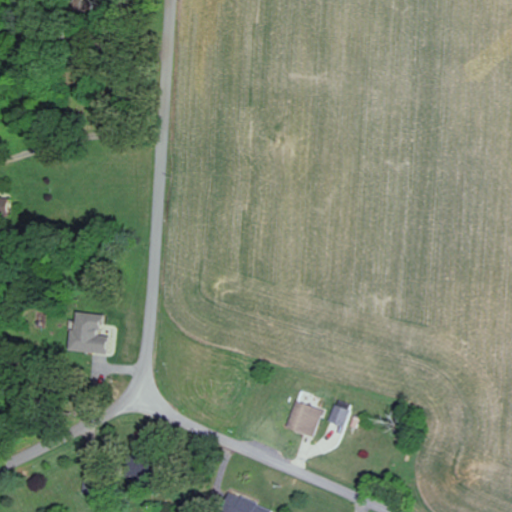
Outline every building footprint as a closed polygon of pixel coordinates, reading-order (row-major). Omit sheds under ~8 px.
[(0,216),(11,217),(11,198),(0,197),(0,216)] [(110,353),(112,336),(104,335),(106,314),(78,311),(74,350),(110,353)] [(291,427),(318,436),(327,408),(300,399),(291,427)] [(334,421),(349,425),(355,404),(340,399),(334,421)] [(277,511),(278,510),(234,492),(225,511),(277,511)]
